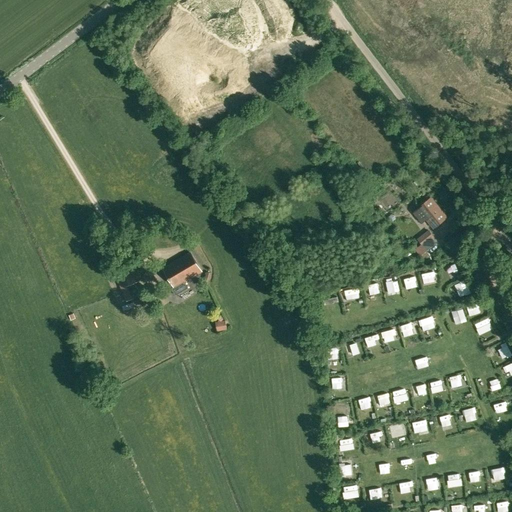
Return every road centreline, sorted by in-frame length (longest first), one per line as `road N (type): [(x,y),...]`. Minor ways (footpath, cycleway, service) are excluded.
road 1 (unclassified): [(511,251),(324,0)]
road 2 (unclassified): [(0,91),(120,0)]
